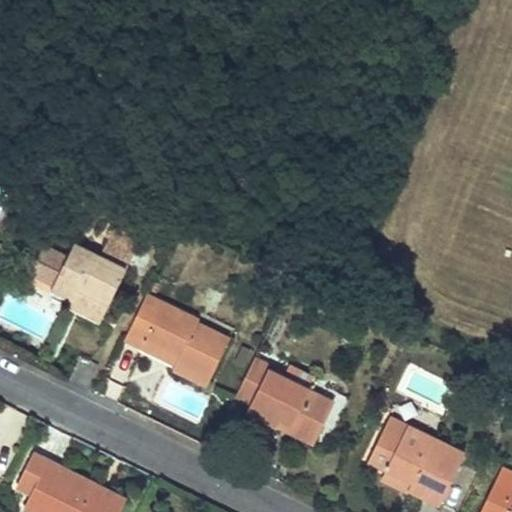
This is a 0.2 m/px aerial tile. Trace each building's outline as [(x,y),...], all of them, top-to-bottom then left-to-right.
[(75,295),(105,310),(124,270),(136,246),(111,234),(99,258),(74,246),(52,292),(72,301),(75,295)] [(75,295),(72,301),(69,308),(98,322),(105,310),(75,295)] [(131,328),(125,340),(143,349),(148,340),(180,355),(176,364),(174,369),(206,384),(228,339),(196,323),(197,321),(196,320),(146,296),(131,328)] [(148,340),(143,349),(176,364),(180,355),(148,340)] [(239,388),(235,397),(251,404),(248,410),(278,425),(282,419),(316,436),(332,404),(307,392),(268,373),(270,367),(254,359),(239,388)] [(270,367),(268,373),(307,392),(310,386),(270,367)] [(389,418),(385,425),(403,434),(406,426),(389,418)] [(282,419),(278,425),(313,443),(316,436),(282,419)] [(385,425),(368,461),(386,469),(412,482),(408,488),(439,504),(464,453),(406,426),(403,434),(385,425)] [(32,454),(16,487),(30,494),(23,509),(28,511),(117,511),(122,504),(46,466),(47,461),(32,454)] [(47,461),(46,466),(122,504),(125,499),(47,461)] [(412,482),(386,469),(382,479),(407,491),(408,488),(412,482)] [(511,511),(511,489),(510,489),(496,482),(480,511),(511,511)]
